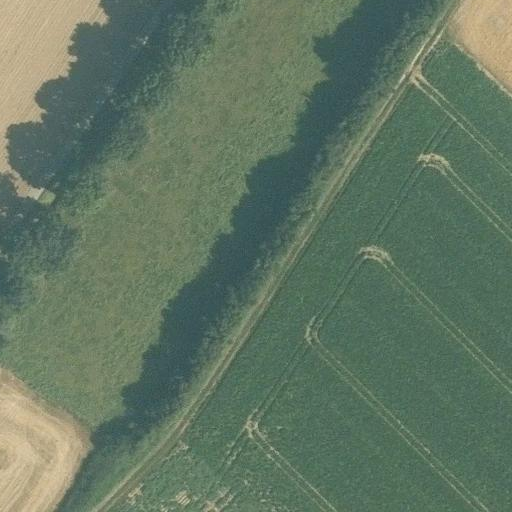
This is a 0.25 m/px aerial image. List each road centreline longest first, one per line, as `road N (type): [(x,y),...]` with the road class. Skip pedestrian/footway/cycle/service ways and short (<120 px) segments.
road 1 (track): [(482,0),(222,406),(131,511)]
road 2 (track): [(0,276),(188,0)]
